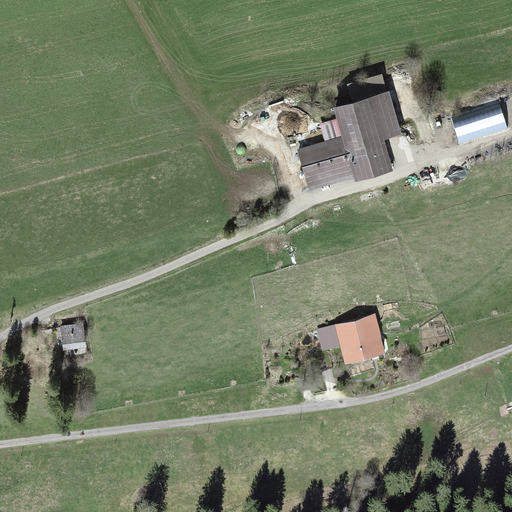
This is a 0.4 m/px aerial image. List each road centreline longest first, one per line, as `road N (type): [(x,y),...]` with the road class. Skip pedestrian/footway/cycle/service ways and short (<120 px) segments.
road 1 (track): [(0,340),(325,195),(511,130)]
road 2 (track): [(511,348),(358,401),(0,446)]
